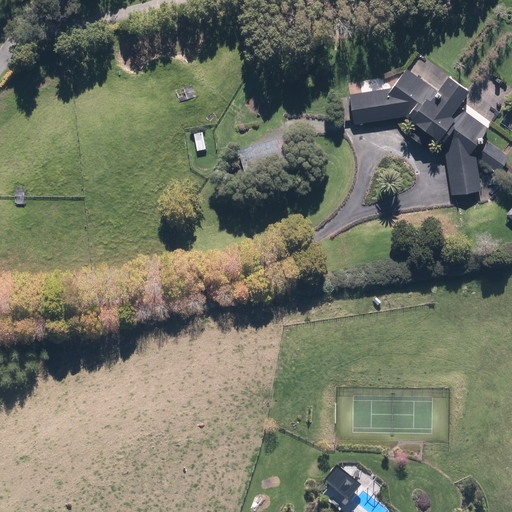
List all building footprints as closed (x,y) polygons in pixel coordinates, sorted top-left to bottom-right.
[(447,75),(437,90),(406,68),(392,86),(349,94),(353,123),(405,116),(406,117),(407,115),(411,117),(409,119),(438,140),(439,138),(443,141),(442,143),(443,144),(451,194),(480,189),(474,146),(487,128),(457,105),(467,90),(447,75)] [(192,87),(175,92),(178,103),(195,98),(192,87)] [(201,133),(192,134),(196,152),(205,150),(201,133)] [(290,134),(237,149),(245,177),(298,163),(290,134)] [(487,143),(476,158),(496,173),(507,158),(487,143)] [(15,203),(16,203),(16,204),(24,205),(25,188),(17,188),(16,199),(15,199),(15,203)]
